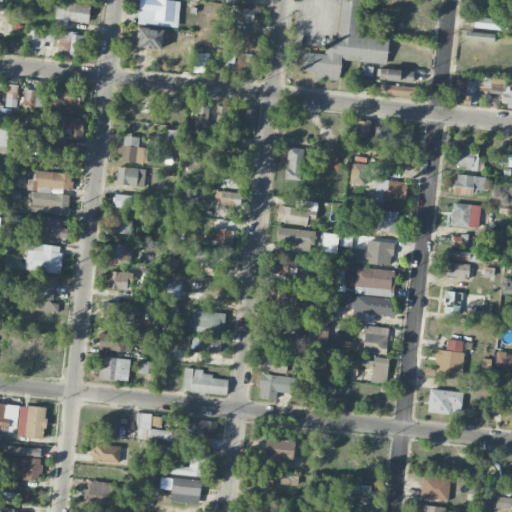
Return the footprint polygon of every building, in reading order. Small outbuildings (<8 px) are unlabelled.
[(138,0),(138,25),(178,26),(178,0),(138,0)] [(386,63),(388,37),(359,35),(361,0),(340,0),(338,39),(326,38),(325,53),(303,52),(302,71),(315,71),(315,78),(339,80),(340,60),(386,63)] [(89,22),(89,4),(55,3),(55,28),(66,28),(67,21),(89,22)] [(511,17),(472,14),(470,27),(510,30),(511,17)] [(161,48),(162,28),(136,28),(136,48),(161,48)] [(45,41),(54,42),(54,29),(27,29),(27,48),(44,48),(45,41)] [(255,33),(229,32),(228,46),(254,48),(255,33)] [(494,33),(466,32),(465,40),(494,41),(494,33)] [(59,33),(58,54),(81,55),(83,34),(59,33)] [(193,72),(206,73),(207,53),(194,53),(193,72)] [(250,54),(232,54),(232,61),(224,61),(225,73),(250,73),(250,54)] [(414,81),(414,70),(379,69),(379,80),(414,81)] [(511,89),(504,89),(505,79),(477,76),(475,91),(502,93),(500,106),(511,107),(511,89)] [(471,105),(475,82),(456,79),(453,102),(471,105)] [(36,89),(23,89),(22,106),(46,106),(47,82),(37,81),(36,89)] [(5,106),(18,107),(19,84),(6,84),(5,106)] [(383,94),(415,97),(416,87),(384,84),(383,94)] [(83,89),(51,88),(50,104),(82,105),(83,89)] [(197,118),(207,118),(208,104),(197,104),(197,118)] [(230,129),(231,106),(217,106),(216,128),(230,129)] [(256,109),(247,108),(245,125),(254,126),(256,109)] [(83,117),(54,116),(52,145),(65,146),(65,138),(82,139),(83,117)] [(369,136),(369,121),(355,121),(355,136),(369,136)] [(0,152),(6,153),(8,127),(0,126),(0,152)] [(412,129),(375,127),(373,145),(411,148),(412,129)] [(138,147),(138,136),(124,136),(123,145),(120,145),(119,161),(147,163),(148,147),(138,147)] [(212,154),(241,156),(242,146),(213,144),(212,154)] [(286,179),(301,180),(303,148),(288,147),(286,179)] [(484,160),(475,158),(477,150),(459,147),(456,166),(482,171),(484,160)] [(511,161),(511,154),(499,153),(498,165),(511,166),(511,161)] [(239,182),(241,167),(214,163),(212,178),(239,182)] [(370,163),(351,163),(350,183),(369,184),(370,163)] [(144,186),(144,168),(116,167),(116,185),(144,186)] [(69,194),(50,193),(51,188),(71,190),(72,174),(35,170),(35,180),(28,179),(27,190),(33,190),(31,212),(67,215),(69,194)] [(487,191),(488,177),(455,174),(453,193),(473,195),(473,189),(487,191)] [(373,198),(404,202),(407,183),(376,178),(373,198)] [(201,203),(202,190),(181,189),(181,201),(201,203)] [(215,204),(239,205),(240,192),(216,191),(215,204)] [(135,209),(137,196),(115,194),(114,206),(135,209)] [(306,225),(307,219),(314,220),(317,203),(296,199),(295,208),(278,205),(276,221),(306,225)] [(451,226),(479,227),(480,204),(452,203),(451,226)] [(395,232),(398,212),(373,209),(370,229),(395,232)] [(115,234),(131,234),(132,211),(115,210),(115,234)] [(36,236),(66,237),(67,228),(62,227),(63,217),(37,216),(36,236)] [(275,240),(289,243),(288,251),(312,255),(315,232),(278,226),(275,240)] [(230,230),(212,229),(211,244),(229,245),(230,230)] [(337,234),(322,233),(321,251),(336,252),(337,234)] [(393,243),(367,240),(364,263),(390,265),(393,243)] [(59,273),(62,246),(34,243),(31,270),(59,273)] [(107,258),(129,261),(132,246),(109,243),(107,258)] [(203,263),(203,275),(221,275),(221,266),(229,266),(230,251),(195,250),(194,262),(203,263)] [(469,260),(469,251),(447,250),(447,259),(469,260)] [(298,262),(276,255),(271,272),(292,278),(298,262)] [(468,278),(469,263),(446,262),(445,277),(468,278)] [(354,294),(392,296),(394,270),(355,267),(354,294)] [(127,289),(128,273),(106,272),(105,288),(127,289)] [(54,303),(55,275),(36,274),(35,311),(58,312),(58,303),(54,303)] [(511,281),(503,281),(502,292),(511,293),(511,281)] [(298,288),(270,287),(269,303),(297,304),(298,288)] [(461,292),(444,291),(443,313),(459,314),(461,292)] [(354,321),(374,323),(375,314),(391,316),(393,298),(333,292),(332,305),(355,308),(354,321)] [(133,321),(134,303),(102,302),(102,320),(133,321)] [(175,304),(164,303),(163,331),(174,332),(175,304)] [(192,332),(224,334),(225,312),(193,311),(192,332)] [(268,327),(298,329),(298,317),(269,316),(268,327)] [(387,327),(365,326),(365,332),(358,331),(357,350),(386,351),(387,327)] [(132,335),(99,334),(99,350),(131,351),(132,335)] [(220,353),(220,339),(192,337),(191,351),(220,353)] [(463,340),(446,339),(445,350),(436,349),(435,372),(461,374),(463,340)] [(260,357),(274,357),(274,347),(261,346),(260,357)] [(511,367),(511,354),(495,353),(494,367),(511,367)] [(128,380),(129,358),(99,357),(99,379),(128,380)] [(287,359),(260,358),(259,371),(286,372),(287,359)] [(365,358),(365,367),(371,367),(371,383),(386,384),(388,359),(365,358)] [(139,373),(156,373),(156,362),(139,361),(139,373)] [(226,395),(228,379),(211,378),(212,372),(184,368),(181,390),(226,395)] [(276,399),(276,392),(294,393),(295,376),(261,374),(259,398),(276,399)] [(461,413),(462,391),(428,390),(428,412),(461,413)] [(19,406),(0,402),(0,427),(15,431),(19,406)] [(44,438),(45,407),(19,405),(17,436),(44,438)] [(150,429),(151,413),(137,413),(136,440),(170,442),(171,430),(150,429)] [(214,433),(214,420),(181,419),(180,432),(214,433)] [(186,433),(172,432),(171,440),(186,441),(186,433)] [(264,457),(293,459),(294,440),(265,438),(264,457)] [(93,462),(119,463),(120,445),(94,444),(93,462)] [(41,449),(13,445),(11,453),(40,457),(41,449)] [(170,474),(205,476),(206,457),(189,456),(189,466),(170,465),(170,474)] [(23,471),(22,480),(38,480),(39,457),(19,457),(19,471),(23,471)] [(271,470),(248,470),(248,486),(271,486),(271,470)] [(447,501),(450,479),(423,475),(419,497),(447,501)] [(200,479),(172,478),(171,502),(199,503),(200,479)] [(119,507),(120,483),(89,482),(89,489),(85,489),(85,505),(119,507)] [(480,507),(511,508),(511,497),(480,496),(480,507)]
